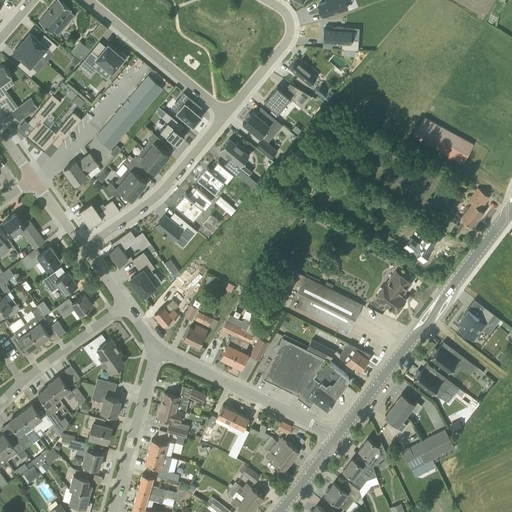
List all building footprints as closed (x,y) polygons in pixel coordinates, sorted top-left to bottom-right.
[(60,0),(56,0),(39,21),(52,32),(53,30),(58,35),(66,25),(61,20),(71,9),(60,0)] [(322,4),(315,6),(319,17),(326,15),(327,19),(336,16),(335,14),(343,12),(341,6),(348,3),(346,0),(333,0),(332,0),(324,0),(321,1),(322,4)] [(90,32),(98,38),(106,27),(98,21),(90,32)] [(323,29),(323,39),(332,40),(332,42),(341,43),(340,49),(357,50),(358,39),(350,38),(350,30),(343,29),(343,27),(332,26),(332,29),(323,28),(323,29)] [(30,31),(21,41),(39,56),(43,52),(47,47),(48,48),(52,51),(55,48),(57,45),(44,34),(39,39),(30,31)] [(37,58),(39,56),(21,41),(13,51),(22,59),(17,65),(31,76),(34,73),(36,70),(31,66),(37,58)] [(80,59),(89,48),(80,41),(71,51),(80,59)] [(120,51),(119,51),(118,52),(113,48),(108,44),(106,46),(98,55),(93,51),(92,50),(79,66),(90,75),(95,69),(100,62),(112,72),(113,71),(117,66),(119,67),(123,62),(127,57),(120,51)] [(334,75),(346,59),(333,49),(321,65),(334,75)] [(288,67),(309,85),(315,78),(317,76),(296,58),(288,67)] [(2,107),(2,106),(11,100),(0,85),(0,84),(12,75),(4,64),(0,66),(0,104),(2,107)] [(163,88),(147,75),(95,136),(111,149),(163,88)] [(264,101),(278,113),(290,98),(302,108),(312,96),(291,84),(285,92),(283,91),(277,86),(264,101)] [(322,84),(316,91),(323,96),(328,90),(322,84)] [(27,135),(36,143),(48,128),(42,123),(62,99),(54,91),(28,121),(34,126),(27,135)] [(194,100),(184,92),(176,102),(181,106),(176,112),(190,123),(190,124),(193,127),(199,121),(198,120),(201,116),(189,106),(194,100)] [(31,96),(12,110),(19,120),(38,106),(31,96)] [(55,133),(48,128),(36,143),(45,150),(52,142),(58,146),(84,116),(75,109),(55,133)] [(268,115),(263,121),(256,115),(252,111),(249,115),(248,114),(243,119),(244,120),(241,124),(258,138),(259,137),(265,130),(272,136),(281,126),(268,115)] [(163,118),(169,123),(161,131),(163,133),(162,134),(167,138),(168,137),(178,146),(185,137),(181,134),(182,133),(181,132),(185,127),(167,113),(163,118)] [(463,163),(473,144),(424,117),(414,136),(463,163)] [(150,140),(144,148),(163,164),(168,158),(167,157),(169,154),(159,146),(163,141),(153,133),(149,138),(150,140)] [(256,185),(247,178),(249,175),(252,171),(242,163),(249,155),(243,150),(244,148),(237,142),(235,144),(229,138),(220,149),(230,157),(224,164),(254,189),(258,183),(258,184),(256,185)] [(261,140),(255,148),(270,160),(276,152),(266,144),(261,139),(261,140)] [(117,145),(112,150),(116,154),(121,148),(117,145)] [(338,154),(340,150),(334,147),(327,160),(337,166),(342,156),(338,154)] [(159,170),(163,164),(144,148),(137,156),(135,155),(130,160),(140,168),(144,163),(155,172),(157,169),(159,170)] [(77,163),(75,161),(64,169),(75,184),(86,175),(85,174),(99,164),(91,153),(77,163)] [(136,173),(140,168),(130,160),(126,166),(127,167),(121,175),(140,192),(145,186),(144,185),(146,182),(136,173)] [(227,184),(234,175),(218,162),(211,170),(206,166),(196,178),(215,193),(224,181),(227,184)] [(136,197),(140,192),(121,175),(114,184),(111,181),(106,187),(117,196),(121,191),(132,199),(134,196),(136,197)] [(471,203),(460,217),(472,227),(484,211),(480,208),(489,196),(477,187),(468,200),(471,203)] [(175,204),(193,219),(202,208),(205,210),(212,201),(196,188),(189,196),(185,192),(175,204)] [(236,206),(220,193),(216,199),(231,212),(236,206)] [(438,195),(432,203),(438,207),(444,199),(438,195)] [(87,225),(88,224),(90,226),(95,222),(98,226),(120,210),(112,200),(104,205),(106,208),(99,213),(96,208),(92,202),(79,211),(88,224),(87,224),(87,225)] [(443,212),(436,223),(441,226),(446,218),(448,215),(443,212)] [(45,242),(42,238),(29,219),(24,223),(16,213),(3,222),(13,235),(21,229),(35,249),(36,248),(45,242)] [(163,231),(162,232),(164,234),(165,233),(173,239),(179,232),(188,240),(197,230),(177,214),(172,220),(169,217),(165,214),(155,225),(163,231)] [(200,230),(209,237),(221,224),(212,216),(200,230)] [(113,247),(110,249),(109,250),(114,258),(112,259),(117,265),(118,264),(119,265),(128,258),(122,250),(135,241),(141,249),(150,243),(142,231),(135,237),(130,230),(111,244),(113,247)] [(414,239),(407,248),(425,262),(432,252),(431,252),(437,243),(428,235),(421,244),(414,239)] [(0,273),(3,272),(0,267),(0,256),(9,250),(0,237),(0,273)] [(35,249),(27,255),(21,259),(28,269),(34,265),(41,260),(47,269),(49,268),(60,260),(50,246),(40,253),(36,248),(35,249)] [(155,274),(151,269),(155,267),(144,251),(132,259),(140,271),(131,277),(134,282),(138,287),(135,289),(141,296),(156,286),(150,277),(155,274)] [(189,263),(176,278),(184,285),(197,270),(189,263)] [(0,298),(2,297),(3,296),(11,290),(7,285),(7,280),(14,274),(9,267),(3,272),(0,273),(0,298)] [(295,284),(300,274),(285,267),(280,277),(295,284)] [(57,298),(61,303),(69,297),(65,293),(78,284),(68,271),(57,279),(53,272),(43,280),(52,292),(60,286),(65,293),(57,298)] [(385,283),(375,296),(396,312),(405,299),(401,295),(411,282),(396,271),(386,284),(385,283)] [(304,276),(291,303),(348,331),(361,304),(304,276)] [(172,300),(163,307),(154,314),(163,325),(167,322),(169,324),(175,320),(173,317),(177,314),(173,310),(178,306),(179,308),(186,302),(172,285),(165,291),(172,300)] [(56,306),(60,312),(64,317),(75,308),(80,314),(93,305),(84,293),(72,302),(69,297),(61,303),(56,306)] [(2,297),(0,298),(0,315),(6,311),(10,316),(20,309),(13,298),(8,302),(3,296),(2,297)] [(251,297),(250,299),(249,302),(250,307),(256,309),(259,301),(251,297)] [(468,309),(459,320),(463,323),(458,329),(473,339),(493,313),(475,299),(468,309)] [(50,310),(47,304),(39,310),(42,314),(43,315),(50,310)] [(190,305),(184,316),(192,320),(198,309),(190,305)] [(43,315),(42,314),(39,310),(38,307),(32,311),(35,316),(25,323),(39,343),(50,335),(46,330),(51,326),(43,315)] [(199,312),(195,320),(208,327),(212,318),(199,312)] [(20,318),(8,324),(12,330),(23,323),(20,318)] [(221,357),(231,362),(247,330),(240,327),(241,326),(226,319),(221,329),(231,334),(230,336),(230,335),(226,342),(228,343),(221,357)] [(15,333),(10,337),(23,355),(39,343),(25,323),(14,331),(15,333)] [(247,330),(231,362),(241,367),(248,353),(244,351),(249,342),(253,333),(256,327),(256,326),(250,323),(249,324),(250,324),(247,330)] [(194,329),(189,327),(183,339),(199,347),(207,329),(196,324),(194,329)] [(61,326),(58,332),(62,335),(66,329),(61,326)] [(258,337),(249,355),(259,359),(268,341),(258,337)] [(348,376),(339,369),(326,358),(282,337),(262,378),(297,395),(297,396),(298,395),(305,401),(309,395),(326,408),(345,383),(344,382),(345,379),(348,379),(348,377),(348,376)] [(111,338),(97,348),(91,352),(99,364),(119,349),(111,338)] [(334,350),(312,339),(308,347),(330,358),(334,350)] [(348,343),(339,354),(340,357),(353,367),(354,366),(360,370),(368,359),(367,358),(370,353),(348,343)] [(430,357),(449,372),(454,365),(470,373),(476,366),(452,347),(447,353),(445,354),(445,352),(438,347),(436,349),(435,348),(430,354),(432,355),(430,357)] [(102,369),(106,366),(111,372),(124,363),(119,356),(122,354),(119,349),(99,364),(102,369)] [(74,382),(80,377),(71,365),(64,369),(74,382)] [(413,379),(432,393),(437,386),(454,395),(459,387),(435,369),(430,375),(428,376),(428,373),(422,368),(420,371),(418,369),(413,375),(415,377),(413,379)] [(71,390),(69,388),(60,375),(48,383),(49,385),(58,396),(64,392),(69,399),(74,395),(81,404),(85,398),(77,386),(71,390)] [(97,377),(95,385),(100,386),(108,388),(115,390),(117,382),(97,377)] [(59,431),(63,428),(58,422),(60,420),(54,412),(58,409),(54,402),(59,398),(58,396),(49,385),(38,393),(50,408),(45,412),(52,423),(59,431)] [(100,386),(95,385),(92,399),(103,402),(101,411),(116,416),(121,400),(106,396),(108,388),(100,386)] [(192,388),(189,396),(202,403),(206,395),(192,388)] [(186,412),(186,408),(189,399),(164,392),(161,405),(182,411),(186,412)] [(393,405),(405,414),(410,408),(416,413),(421,405),(415,401),(414,403),(401,393),(393,405)] [(43,410),(39,413),(32,404),(21,412),(37,434),(39,437),(46,433),(43,429),(50,425),(59,437),(61,434),(59,431),(52,423),(45,412),(43,410)] [(88,413),(90,406),(82,404),(80,411),(88,413)] [(217,416),(230,422),(236,411),(223,404),(217,416)] [(182,411),(161,405),(158,417),(172,421),(172,424),(186,427),(188,428),(189,425),(180,422),(181,416),(182,411)] [(405,414),(393,405),(385,415),(397,424),(395,427),(401,431),(406,425),(400,420),(405,414)] [(236,411),(230,422),(230,423),(243,429),(249,417),(236,411)] [(9,420),(10,421),(17,431),(13,434),(21,446),(23,449),(39,437),(37,434),(21,412),(9,420)] [(91,428),(89,437),(107,442),(111,426),(102,424),(104,418),(89,415),(86,427),(91,428)] [(210,415),(206,424),(212,427),(217,418),(210,415)] [(461,429),(463,428),(462,427),(459,420),(449,425),(454,433),(461,429)] [(291,426),(282,421),(278,429),(287,434),(291,426)] [(178,434),(178,435),(182,436),(182,435),(185,436),(186,437),(186,436),(188,428),(186,427),(172,424),(169,423),(167,431),(171,432),(178,434)] [(266,441),(292,460),(299,450),(281,436),(277,442),(275,440),(276,439),(270,435),(265,433),(266,426),(262,424),(259,430),(256,435),(266,440),(266,441)] [(256,435),(259,430),(251,426),(249,431),(256,435)] [(445,429),(423,440),(432,459),(454,447),(445,429)] [(0,435),(0,451),(7,461),(8,461),(7,459),(16,452),(17,453),(21,459),(27,455),(23,449),(21,446),(13,434),(8,438),(4,433),(0,435)] [(164,454),(168,439),(158,436),(156,440),(152,439),(148,451),(164,455),(164,454)] [(69,447),(78,449),(76,453),(85,456),(83,464),(98,468),(102,453),(92,450),(94,444),(74,439),(62,437),(61,442),(69,444),(69,447)] [(359,449),(368,457),(369,457),(376,462),(382,455),(387,458),(388,456),(381,441),(377,445),(368,438),(359,449)] [(432,459),(423,440),(401,451),(411,469),(432,459)] [(292,460),(266,441),(262,446),(267,450),(267,449),(270,451),(266,457),(284,470),(292,460)] [(52,447),(49,451),(45,458),(44,458),(49,463),(54,458),(49,453),(54,449),(59,454),(59,453),(57,452),(52,447)] [(214,448),(208,455),(217,463),(223,456),(214,448)] [(164,455),(148,451),(145,462),(150,464),(149,468),(159,471),(158,475),(163,476),(177,480),(179,474),(174,472),(177,458),(164,454),(164,455)] [(247,458),(244,462),(261,474),(266,467),(260,463),(264,457),(257,452),(251,461),(247,458)] [(37,457),(32,461),(37,467),(42,463),(37,457)] [(366,461),(362,466),(352,458),(343,470),(353,478),(351,480),(360,487),(366,479),(376,476),(373,467),(366,461)] [(45,463),(38,468),(42,473),(49,468),(45,463)] [(244,463),(239,470),(242,473),(247,466),(244,463)] [(40,474),(34,465),(28,469),(34,478),(40,474)] [(260,475),(247,466),(242,473),(255,482),(260,475)] [(70,488),(73,488),(92,493),(94,485),(92,485),(95,474),(75,469),(74,474),(73,474),(70,488)] [(142,474),(138,488),(149,492),(175,499),(181,501),(187,490),(184,488),(174,491),(166,489),(152,484),(154,477),(142,474)] [(355,502),(361,495),(359,489),(345,478),(338,486),(334,482),(330,488),(327,487),(324,491),(326,493),(325,494),(333,500),(346,509),(353,500),(355,502)] [(230,488),(231,487),(236,491),(240,485),(235,481),(233,484),(231,483),(230,482),(227,486),(230,488)] [(236,491),(257,506),(264,496),(247,482),(243,487),(240,485),(236,491)] [(196,487),(190,484),(187,490),(193,493),(196,487)] [(236,491),(231,487),(230,488),(227,493),(232,496),(236,491)] [(89,501),(92,493),(73,488),(69,502),(73,503),(71,511),(74,511),(89,511),(92,502),(89,501)] [(138,488),(134,503),(145,506),(148,498),(173,505),(175,499),(149,492),(138,488)] [(236,497),(231,503),(243,511),(252,511),(257,506),(236,491),(233,495),(236,497)] [(215,498),(212,502),(209,505),(219,511),(232,511),(225,506),(215,498)] [(50,510),(51,511),(66,511),(60,503),(50,510)] [(165,511),(145,506),(134,503),(131,510),(129,510),(128,511),(165,511)] [(390,507),(391,511),(404,511),(401,503),(390,507)]
